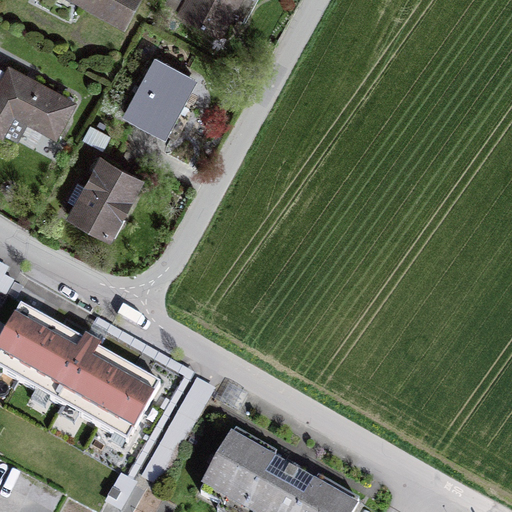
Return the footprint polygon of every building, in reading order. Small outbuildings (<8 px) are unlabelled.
[(79,0),(125,24),(138,0),(79,0)] [(197,0),(190,14),(229,35),(248,0),(197,0)] [(160,60),(132,110),(162,127),(190,76),(160,60)] [(23,120),(59,139),(80,100),(18,67),(0,100),(0,129),(14,137),(23,120)] [(109,135),(90,126),(83,140),(102,149),(109,135)] [(104,161),(74,215),(104,232),(134,178),(104,161)] [(23,306),(0,347),(0,369),(130,441),(162,383),(23,306)] [(358,511),(361,507),(237,436),(204,492),(238,511),(358,511)]
